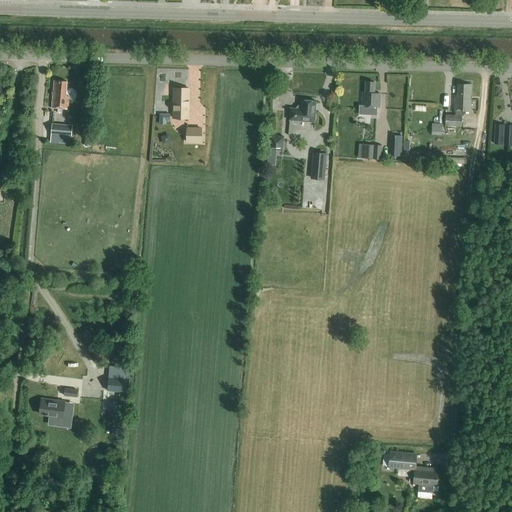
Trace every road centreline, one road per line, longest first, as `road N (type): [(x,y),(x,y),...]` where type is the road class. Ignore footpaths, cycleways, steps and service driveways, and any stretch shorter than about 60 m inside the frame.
road 1 (tertiary): [(511,23),(0,10)]
road 2 (residential): [(511,69),(0,59)]
road 3 (track): [(447,463),(465,193),(483,68)]
